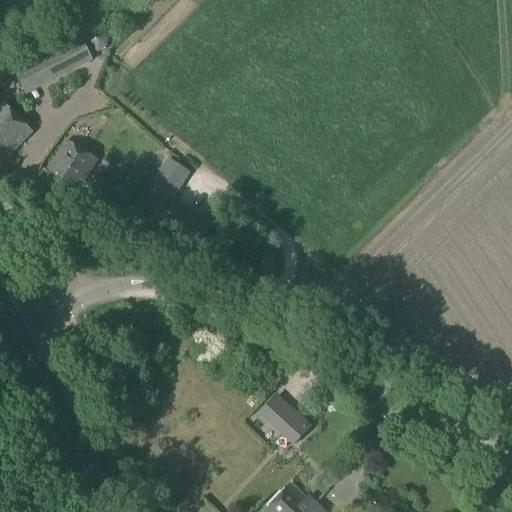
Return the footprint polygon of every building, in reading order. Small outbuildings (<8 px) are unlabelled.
[(77,36),(44,53),(58,80),(91,63),(77,36)] [(25,97),(58,80),(44,53),(11,70),(13,74),(25,97)] [(132,116),(145,125),(152,115),(139,105),(132,116)] [(0,163),(30,135),(2,106),(0,108),(0,163)] [(96,162),(65,142),(43,182),(72,200),(79,204),(86,203),(91,194),(90,188),(82,183),(96,162)] [(167,179),(159,192),(172,200),(189,174),(166,160),(158,173),(167,179)] [(292,445),(306,430),(283,410),(270,425),(292,445)] [(307,511),(315,504),(307,497),(305,499),(290,485),(264,511),(307,511)]
